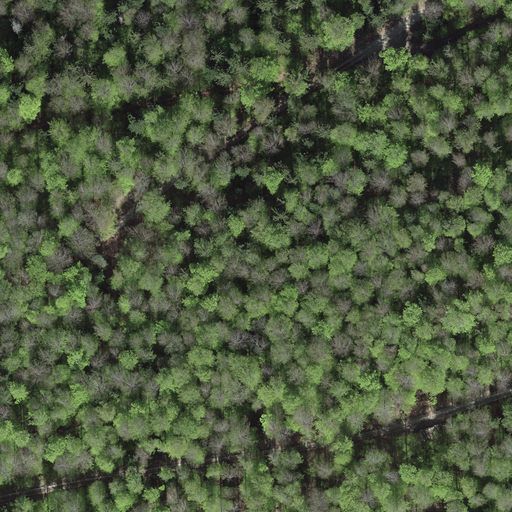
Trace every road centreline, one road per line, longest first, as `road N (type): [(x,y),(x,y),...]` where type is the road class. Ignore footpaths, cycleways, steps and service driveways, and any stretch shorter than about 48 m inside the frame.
road 1 (track): [(0,498),(358,434),(511,390)]
road 2 (track): [(0,306),(393,34)]
road 3 (track): [(393,34),(283,79),(0,134)]
road 4 (track): [(113,226),(178,218),(218,202),(511,195)]
road 5 (track): [(511,7),(427,50),(393,34)]
